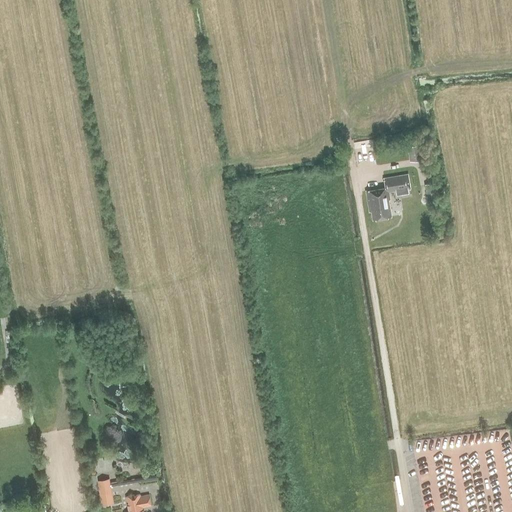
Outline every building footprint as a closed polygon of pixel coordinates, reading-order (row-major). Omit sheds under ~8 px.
[(423,159),(420,144),(407,146),(410,161),(423,159)] [(372,210),(374,220),(391,217),(388,193),(411,189),(409,171),(384,177),(386,185),(365,192),(369,211),(372,210)] [(436,183),(428,184),(429,202),(437,201),(436,183)] [(114,503),(112,490),(109,479),(97,481),(101,506),(114,503)] [(142,511),(142,508),(151,506),(149,495),(140,497),(140,495),(125,497),(128,511),(129,511),(131,511),(142,511)]
